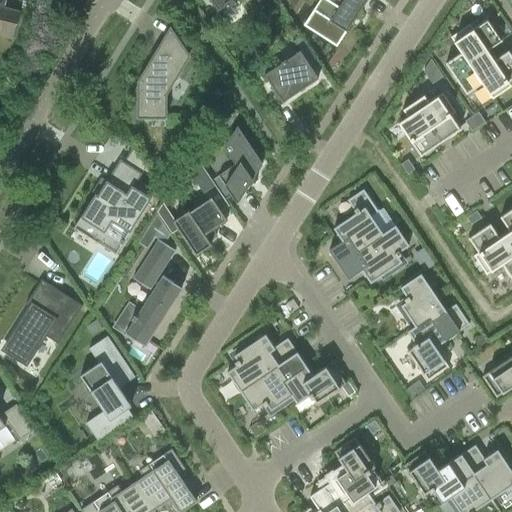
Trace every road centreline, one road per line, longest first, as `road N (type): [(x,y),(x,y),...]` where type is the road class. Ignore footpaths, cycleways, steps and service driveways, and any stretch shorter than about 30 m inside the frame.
road 1 (residential): [(432,0),(271,248)]
road 2 (residential): [(271,248),(188,383),(190,399),(249,488)]
road 3 (residential): [(106,0),(0,175)]
road 4 (residential): [(271,248),(377,403)]
road 5 (residential): [(249,488),(377,403)]
road 6 (residential): [(377,403),(405,446),(479,395)]
